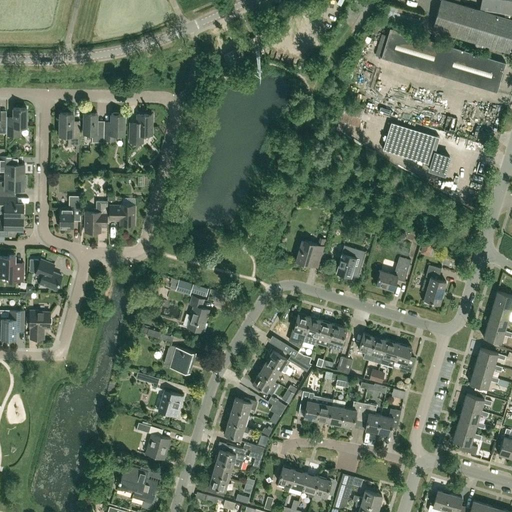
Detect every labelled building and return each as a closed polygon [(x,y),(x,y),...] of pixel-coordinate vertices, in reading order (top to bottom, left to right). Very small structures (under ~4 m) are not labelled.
[(399,0),(390,0),(387,6),(405,15),(410,6),(399,0)] [(511,39),(511,0),(481,0),(480,9),(450,0),(440,0),(432,28),(509,51),(511,39)] [(348,8),(345,13),(358,19),(361,14),(348,8)] [(371,40),(375,26),(371,25),(367,39),(371,40)] [(390,27),(388,35),(382,33),(375,55),(382,57),(382,56),(497,90),(505,61),(390,27)] [(259,45),(255,36),(249,38),(254,48),(259,45)] [(229,66),(239,61),(233,50),(223,54),(229,66)] [(364,108),(341,101),(336,119),(359,126),(364,108)] [(489,120),(499,122),(502,108),(492,106),(489,120)] [(13,121),(6,121),(6,133),(6,135),(20,135),(20,126),(26,126),(27,107),(13,107),(13,121)] [(111,126),(104,126),(104,140),(115,140),(115,134),(124,134),(125,113),(119,113),(118,111),(114,111),(112,113),(111,113),(111,126)] [(73,112),(64,112),(60,112),(59,135),(64,135),(68,135),(68,145),(79,145),(80,129),(73,129),(73,112)] [(104,140),(104,126),(97,126),(97,113),(84,112),(83,133),(92,133),(92,141),(104,142),(104,140)] [(152,134),(152,114),(137,114),(137,128),(130,128),(130,142),(143,142),(143,134),(152,134)] [(439,136),(391,121),(383,148),(431,163),(434,153),(439,136)] [(449,158),(434,153),(431,163),(429,171),(443,175),(449,158)] [(0,169),(5,169),(5,175),(24,175),(24,162),(12,162),(13,155),(0,154),(0,169)] [(26,176),(24,176),(24,175),(5,175),(5,181),(0,180),(0,194),(12,195),(12,188),(24,188),(24,187),(26,187),(26,176)] [(14,202),(14,195),(12,195),(0,194),(0,209),(4,209),(4,215),(23,215),(24,202),(14,202)] [(107,218),(108,200),(96,200),(96,208),(94,208),(94,211),(85,211),(85,231),(100,231),(100,218),(107,218)] [(80,215),(81,201),(69,201),(69,207),(64,207),(60,207),(60,228),(64,228),(73,228),(73,215),(80,215)] [(120,224),(134,224),(135,204),(121,204),(121,205),(110,205),(109,219),(117,219),(117,215),(120,215),(120,224)] [(23,228),(23,215),(4,215),(4,221),(0,220),(0,234),(8,235),(8,228),(23,228)] [(424,247),(434,248),(436,234),(426,232),(424,247)] [(314,254),(320,256),(325,239),(320,237),(318,244),(302,239),(296,260),(311,264),(314,254)] [(410,249),(402,246),(400,253),(408,255),(410,249)] [(336,272),(351,276),(351,275),(358,277),(362,264),(365,251),(353,248),(350,255),(342,253),(336,272)] [(9,280),(23,280),(24,269),(17,269),(17,267),(15,265),(16,254),(9,254),(9,256),(0,255),(0,281),(7,282),(9,280)] [(404,280),(409,264),(411,259),(399,255),(398,261),(394,274),(380,270),(376,284),(393,289),(396,278),(404,280)] [(43,275),(40,283),(56,289),(62,275),(51,271),(54,263),(41,258),(36,272),(43,275)] [(439,303),(446,281),(438,279),(441,268),(429,264),(426,275),(430,276),(424,298),(439,303)] [(178,286),(193,290),(196,281),(181,277),(178,286)] [(511,294),(498,290),(494,302),(511,307),(511,294)] [(202,331),(209,309),(201,307),(203,299),(192,295),(190,304),(193,305),(187,326),(202,331)] [(511,307),(494,302),(491,314),(509,319),(511,312),(511,307)] [(24,310),(9,310),(9,318),(2,318),(2,338),(9,338),(12,340),(14,338),(16,338),(16,324),(23,324),(24,310)] [(38,310),(30,310),(30,326),(31,326),(30,338),(43,338),(44,330),(43,330),(43,326),(50,327),(50,311),(38,311),(38,310)] [(306,332),(311,316),(298,312),(293,329),(290,340),(300,346),(302,343),(303,342),(303,340),(306,332)] [(511,319),(509,319),(491,314),(487,325),(505,330),(507,323),(511,324),(511,319)] [(316,342),(322,320),(311,316),(306,332),(303,340),(315,344),(316,342)] [(316,342),(327,346),(334,323),(322,320),(316,342)] [(342,341),(346,327),(334,323),(327,346),(334,348),(342,350),(345,342),(342,341)] [(511,334),(511,332),(505,330),(487,325),(484,337),(502,342),(504,335),(511,337),(511,334)] [(161,331),(148,328),(147,334),(172,341),(173,336),(160,332),(161,331)] [(371,352),(376,336),(364,332),(359,348),(371,352)] [(383,356),(388,339),(376,336),(371,352),(377,354),(374,361),(381,362),(383,356)] [(395,359),(400,343),(388,339),(383,356),(388,357),(386,365),(392,367),(395,359)] [(297,351),(298,349),(283,340),(279,346),(291,353),(294,355),(297,351)] [(409,355),(412,347),(400,343),(395,359),(402,361),(400,368),(411,371),(415,357),(409,355)] [(196,352),(175,346),(172,345),(169,347),(165,362),(166,366),(169,366),(190,372),(196,352)] [(481,347),(477,359),(495,365),(497,358),(505,360),(506,355),(481,347)] [(272,349),(266,360),(285,372),(289,365),(287,365),(290,360),(287,359),(284,364),(284,363),(287,358),(272,349)] [(300,359),(294,355),(284,349),(284,350),(291,354),(287,359),(290,360),(307,371),(310,366),(300,359)] [(343,371),(347,358),(341,356),(336,370),(343,371)] [(352,359),(347,358),(343,371),(348,373),(352,359)] [(503,367),(495,365),(477,359),(474,371),(492,376),(494,369),(501,371),(503,367)] [(274,380),(280,369),(284,372),(285,372),(266,360),(259,370),(274,380)] [(267,390),(274,380),(259,370),(252,381),(267,390)] [(137,371),(135,377),(148,381),(149,375),(150,375),(137,371)] [(384,373),(378,371),(375,380),(381,382),(384,373)] [(498,382),(499,378),(492,376),(474,371),(470,383),(476,384),(487,388),(488,388),(490,380),(498,382)] [(287,388),(294,392),(297,388),(290,384),(287,388)] [(177,415),(183,394),(164,389),(158,410),(177,415)] [(316,418),(321,395),(314,394),(314,392),(310,391),(303,390),(300,407),(306,409),(304,416),(316,418)] [(467,393),(464,405),(481,410),(483,403),(491,405),(493,401),(467,393)] [(271,395),(268,400),(283,410),(286,405),(271,395)] [(329,421),(332,404),(334,398),(321,395),(316,418),(329,421)] [(242,399),(235,396),(231,408),(248,413),(249,407),(254,409),(256,401),(243,397),(242,399)] [(501,407),(507,409),(510,398),(504,397),(501,407)] [(361,420),(364,402),(354,400),(352,408),(344,407),(341,423),(354,426),(355,419),(361,420)] [(378,431),(381,414),(375,413),(377,405),(364,402),(361,420),(367,421),(365,428),(378,431)] [(341,423),(344,407),(332,404),(329,421),(341,423)] [(489,412),(481,410),(464,405),(460,416),(478,422),(480,414),(488,417),(489,412)] [(244,425),(248,413),(231,408),(227,420),(244,425)] [(397,428),(401,410),(391,408),(389,416),(381,414),(378,431),(390,434),(392,426),(397,428)] [(486,424),(478,422),(460,416),(457,428),(475,433),(477,426),(484,428),(486,424)] [(141,420),(140,422),(138,421),(136,428),(149,432),(151,425),(151,423),(141,420)] [(244,425),(227,420),(224,432),(240,437),(242,430),(248,432),(249,427),(244,425)] [(270,429),(264,426),(261,430),(268,434),(270,429)] [(482,435),(475,433),(457,428),(453,440),(461,442),(459,449),(476,454),(478,447),(471,445),(473,437),(481,440),(482,435)] [(511,457),(511,451),(511,437),(508,437),(511,429),(506,428),(499,453),(511,457)] [(164,458),(170,438),(151,432),(145,453),(164,458)] [(246,440),(258,443),(259,437),(248,434),(246,440)] [(245,441),(243,446),(262,452),(264,447),(245,441)] [(260,459),(262,452),(243,446),(243,447),(250,449),(249,455),(260,459)] [(219,448),(216,460),(232,465),(234,457),(243,459),(245,453),(236,450),(235,452),(219,448)] [(228,476),(232,465),(216,460),(212,471),(228,476)] [(151,502),(158,481),(143,476),(145,469),(125,463),(119,484),(130,488),(134,489),(132,496),(151,502)] [(290,485),(295,469),(283,465),(278,482),(284,483),(283,489),(288,491),(290,485)] [(302,489),(307,472),(295,469),(290,485),(302,489)] [(223,495),(228,476),(212,471),(208,484),(206,484),(204,490),(223,495)] [(312,499),(319,476),(307,472),(302,489),(308,491),(307,495),(313,497),(312,499)] [(331,479),(319,476),(312,499),(318,501),(320,500),(321,495),(326,496),(331,479)] [(346,484),(340,482),(336,495),(342,496),(348,498),(352,485),(346,484)] [(252,485),(245,483),(242,492),(250,494),(252,485)] [(444,511),(450,493),(438,489),(433,504),(430,503),(428,510),(435,511),(444,511)] [(365,490),(362,502),(379,507),(380,506),(382,502),(381,500),(382,495),(365,490)] [(216,503),(218,497),(207,493),(205,500),(216,503)] [(237,493),(236,499),(247,502),(249,496),(237,493)] [(463,511),(466,505),(460,504),(462,496),(450,493),(444,511),(463,511)] [(267,496),(264,507),(270,509),(273,497),(267,495),(267,496)] [(339,507),(342,496),(336,495),(333,505),(339,507)] [(483,511),(486,503),(473,499),(471,507),(466,505),(463,511),(483,511)] [(378,511),(379,511),(378,509),(378,508),(379,507),(362,502),(356,500),(355,504),(356,506),(360,508),(358,511),(378,511)] [(496,511),(498,507),(486,503),(483,511),(496,511)]
